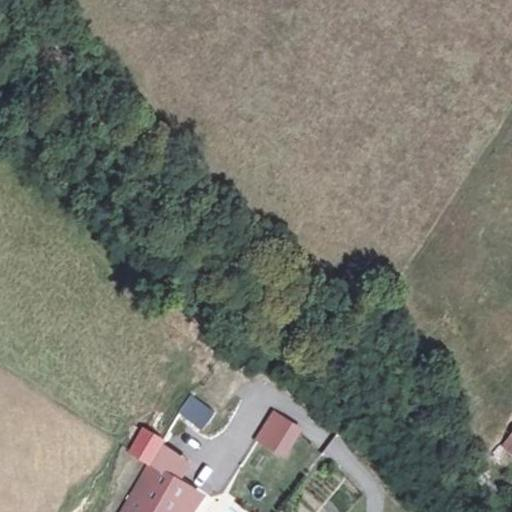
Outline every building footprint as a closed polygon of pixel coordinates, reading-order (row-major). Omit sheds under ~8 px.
[(190,399),(160,446),(179,457),(209,412),(190,399)] [(251,499),(301,436),(273,417),(230,485),(251,499)] [(136,459),(147,466),(160,446),(142,435),(130,455),(136,459)] [(160,446),(147,466),(166,478),(179,457),(160,446)] [(166,478),(147,466),(121,511),(195,511),(203,501),(166,478)]
